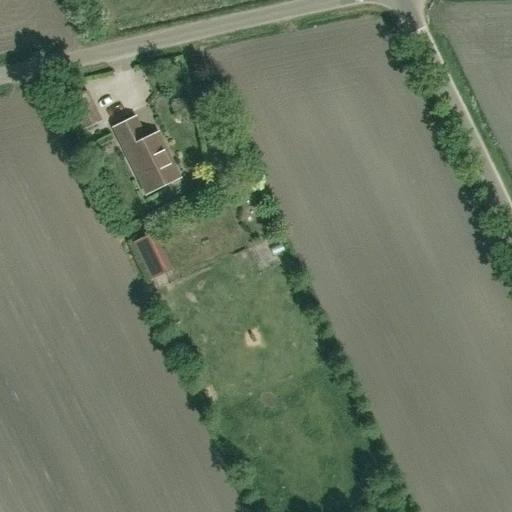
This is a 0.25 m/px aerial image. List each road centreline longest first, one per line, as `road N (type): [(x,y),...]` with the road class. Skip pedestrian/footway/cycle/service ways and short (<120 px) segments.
road 1 (unclassified): [(0,77),(330,0)]
road 2 (unclassified): [(511,210),(409,0)]
